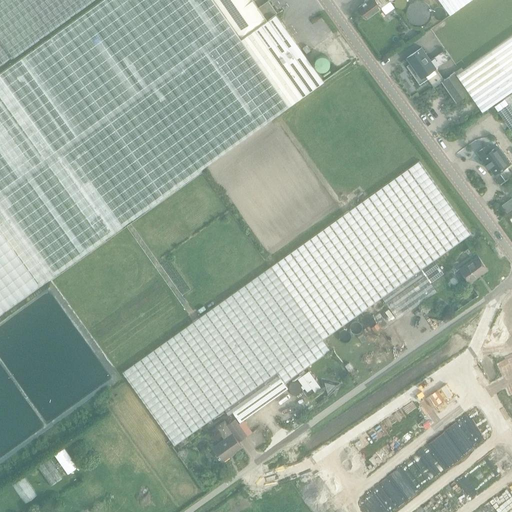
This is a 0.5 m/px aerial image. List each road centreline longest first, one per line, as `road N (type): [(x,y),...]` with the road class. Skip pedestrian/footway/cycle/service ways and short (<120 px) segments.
road 1 (unclassified): [(192,511),(511,278)]
road 2 (tertiary): [(511,254),(325,0)]
